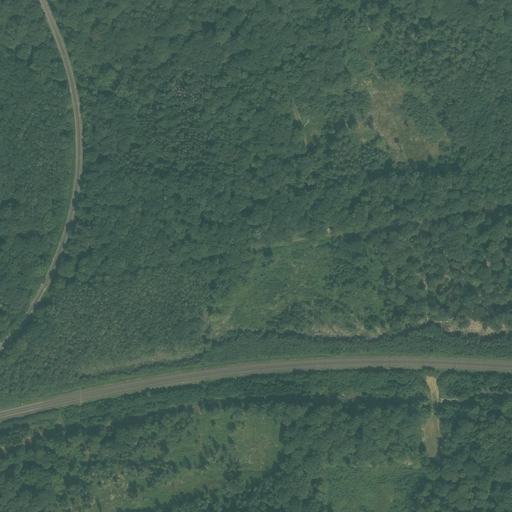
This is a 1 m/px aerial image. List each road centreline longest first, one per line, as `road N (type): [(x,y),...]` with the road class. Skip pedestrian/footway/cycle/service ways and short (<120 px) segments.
road 1 (track): [(59,280),(511,214)]
road 2 (track): [(332,238),(266,0)]
